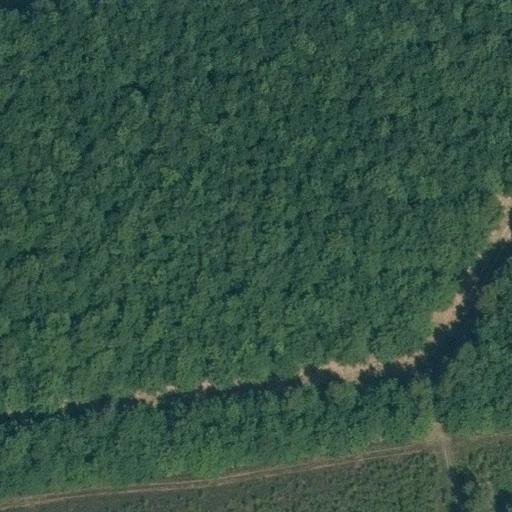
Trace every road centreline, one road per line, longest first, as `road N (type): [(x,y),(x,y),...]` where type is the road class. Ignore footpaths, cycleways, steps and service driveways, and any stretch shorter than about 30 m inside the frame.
road 1 (track): [(395,358),(0,411)]
road 2 (track): [(511,196),(427,337),(395,358)]
road 3 (track): [(166,0),(0,22)]
